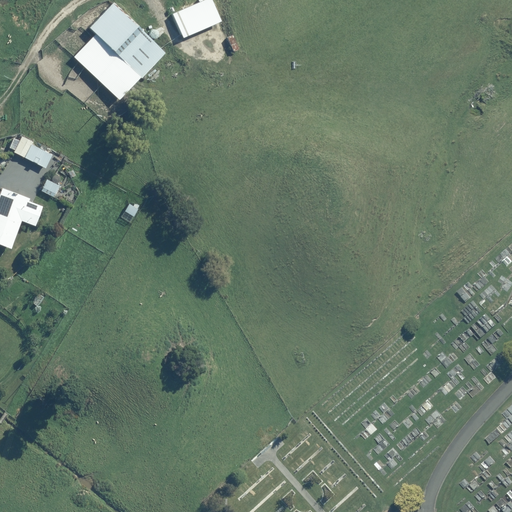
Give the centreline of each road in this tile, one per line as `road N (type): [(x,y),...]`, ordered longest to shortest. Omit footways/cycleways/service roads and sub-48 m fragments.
road 1 (unclassified): [(430,511),(452,454),(511,382)]
road 2 (track): [(0,101),(44,32),(87,0)]
